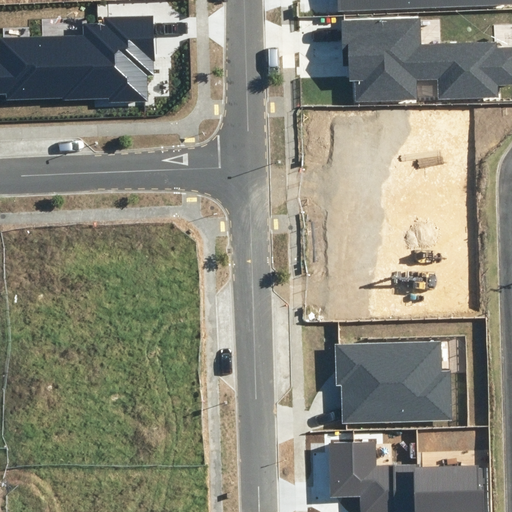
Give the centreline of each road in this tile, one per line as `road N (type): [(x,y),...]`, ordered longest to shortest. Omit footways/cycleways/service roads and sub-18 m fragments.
road 1 (residential): [(248,164),(259,511)]
road 2 (residential): [(0,176),(192,167)]
road 3 (residential): [(245,0),(248,164)]
